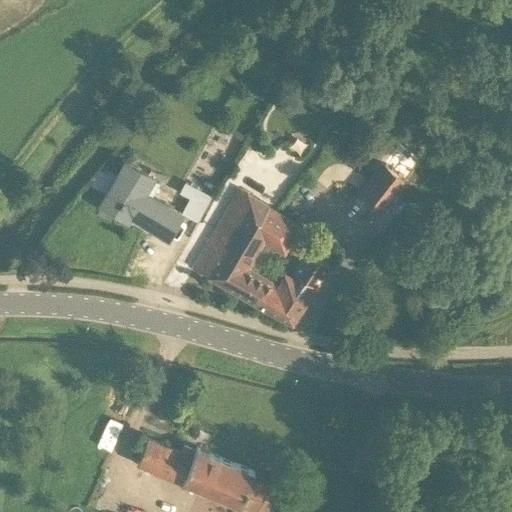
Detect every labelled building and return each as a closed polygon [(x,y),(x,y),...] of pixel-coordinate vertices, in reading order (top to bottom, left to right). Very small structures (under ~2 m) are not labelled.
[(432,167),(440,153),(424,143),(416,157),(432,167)] [(181,212),(150,195),(159,180),(125,161),(100,204),(128,220),(132,213),(137,216),(136,218),(168,236),(181,212)] [(384,164),(362,192),(385,210),(407,183),(384,164)] [(190,199),(197,187),(185,181),(179,193),(190,199)] [(194,268),(254,302),(265,281),(243,268),(260,239),(249,233),(266,204),(239,188),(194,268)] [(301,225),(266,204),(249,233),(260,239),(284,254),(301,225)] [(267,279),(254,302),(292,323),(312,291),(303,286),(306,280),(316,286),(331,263),(306,248),(292,271),(301,277),(298,282),(287,276),(280,287),(267,279)] [(182,479),(181,480),(247,508),(247,507),(257,510),(268,486),(252,478),(254,472),(196,447),(195,451),(184,446),(181,452),(147,439),(138,460),(182,479)]
